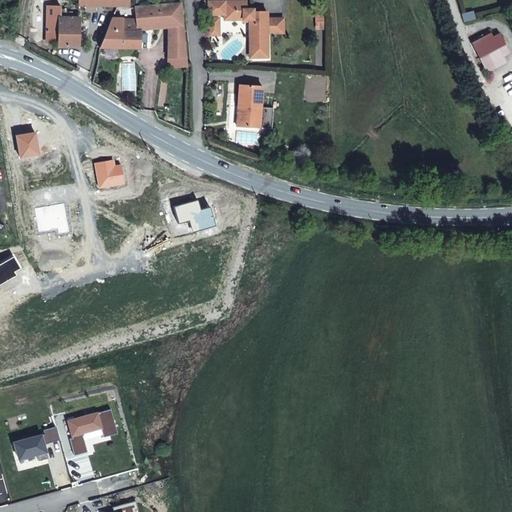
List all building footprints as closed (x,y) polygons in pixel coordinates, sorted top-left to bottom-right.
[(165,32),(183,32),(180,0),(166,0),(131,1),(127,1),(127,10),(115,11),(102,41),(142,40),(141,21),(164,21),(165,32)] [(245,18),(245,32),(262,32),(263,12),(250,11),(251,8),(243,8),(242,0),(221,0),(220,18),(245,18)] [(86,41),(83,2),(78,3),(78,7),(73,7),(73,12),(66,13),(66,3),(49,3),(50,36),(62,36),(62,41),(86,41)] [(184,51),(183,32),(165,32),(166,51),(184,51)] [(184,51),(166,51),(166,60),(184,60),(184,51)] [(239,102),(237,122),(258,124),(263,84),(237,81),(236,101),(239,102)] [(55,121),(62,126),(70,114),(64,110),(55,121)] [(44,437),(14,446),(18,462),(36,457),(37,464),(47,461),(43,448),(59,443),(55,430),(43,433),(44,437)]
